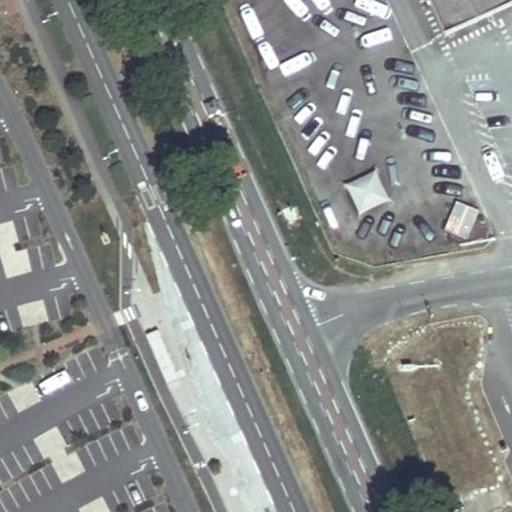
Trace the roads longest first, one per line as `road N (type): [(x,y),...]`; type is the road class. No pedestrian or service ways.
road 1 (unclassified): [(66,0),(293,511)]
road 2 (primary): [(150,0),(298,332)]
road 3 (unclassified): [(511,283),(432,295),(298,332)]
road 4 (primary): [(298,332),(379,511)]
